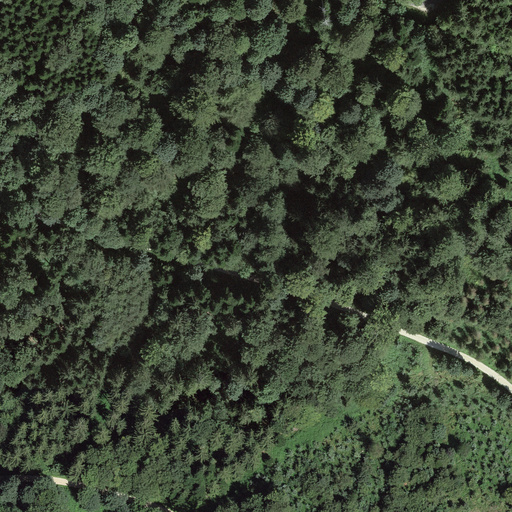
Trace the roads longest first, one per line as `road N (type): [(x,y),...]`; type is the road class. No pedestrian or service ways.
road 1 (track): [(511,389),(465,358),(303,295),(0,204)]
road 2 (track): [(0,477),(53,478),(168,511)]
